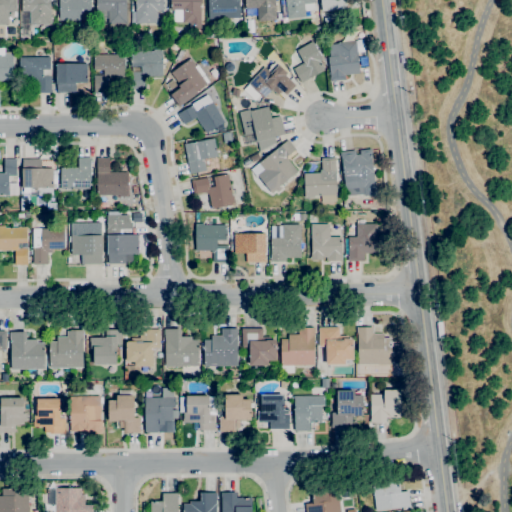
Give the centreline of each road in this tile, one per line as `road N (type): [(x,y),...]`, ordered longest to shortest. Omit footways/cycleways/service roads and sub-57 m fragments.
road 1 (residential): [(0,465),(305,461),(438,446)]
road 2 (residential): [(0,298),(418,293)]
road 3 (residential): [(0,126),(147,125),(169,297)]
